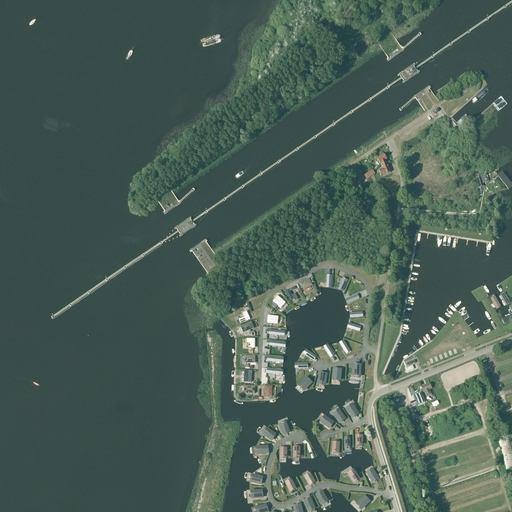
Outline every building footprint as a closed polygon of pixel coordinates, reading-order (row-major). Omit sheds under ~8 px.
[(390,173),(385,161),(387,160),(383,155),(377,159),(380,164),(383,169),(379,171),(381,176),(385,175),(390,173)] [(367,180),(375,174),(372,170),(364,176),(367,180)] [(511,183),(503,172),(498,176),(509,191),(511,188),(511,183)] [(300,284),(303,290),(312,286),(309,279),(300,284)] [(348,280),(344,279),(343,280),(339,288),(343,290),(348,280)] [(293,299),(289,290),(285,292),(290,301),(293,299)] [(504,291),(499,294),(506,307),(507,306),(511,304),(504,291)] [(285,303),(277,297),(273,302),(281,309),(285,303)] [(494,297),(489,300),(495,311),(501,308),(494,297)] [(250,320),(247,312),(243,314),(245,318),(239,320),(241,324),(250,320)] [(511,313),(500,320),(503,326),(511,321),(511,313)] [(278,317),(268,316),(267,323),(277,324),(278,317)] [(254,329),(251,323),(241,327),(243,333),(254,329)] [(350,352),(345,343),(341,345),(345,353),(346,352),(347,354),(350,352)] [(334,356),(329,347),(325,350),(330,357),(330,356),(331,358),(334,356)] [(316,357),(308,352),(305,355),(312,360),(313,360),(314,361),(316,357)] [(326,375),(320,374),(318,384),(325,385),(326,375)] [(311,383),(306,379),(299,386),(304,391),(311,383)] [(431,395),(429,390),(432,389),(430,384),(421,387),(423,392),(424,392),(426,397),(431,395)] [(421,393),(413,396),(417,405),(425,402),(421,393)] [(352,406),(347,410),(352,418),(358,414),(352,406)] [(339,411),(333,415),(339,423),(345,419),(339,411)] [(325,417),(321,423),(329,429),(333,423),(325,417)] [(286,424),(279,426),(283,435),(289,433),(286,424)] [(267,429),(263,435),(271,441),(275,435),(267,429)] [(507,470),(511,468),(511,449),(508,434),(498,437),(507,470)] [(378,479),(373,471),(367,474),(372,483),(378,479)] [(354,482),(359,479),(354,472),(350,475),(354,482)] [(310,485),(314,483),(310,475),(306,478),(310,485)] [(251,482),(260,485),(262,478),(252,476),(251,482)] [(287,484),(290,492),(295,489),(291,482),(287,484)] [(316,495),(321,504),(327,501),(322,492),(316,495)] [(362,509),(369,502),(364,497),(357,504),(362,509)] [(314,509),(310,499),(304,502),(308,511),(314,509)]
